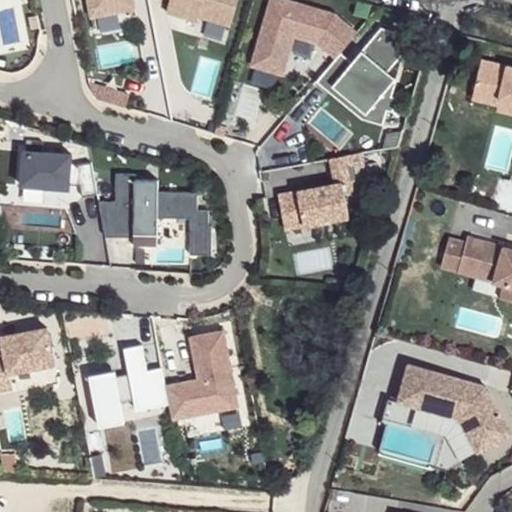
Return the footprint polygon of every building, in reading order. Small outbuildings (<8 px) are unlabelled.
[(131,0),(85,0),(88,16),(133,7),(131,0)] [(228,21),(234,0),(165,0),(163,8),(195,17),(196,12),(228,21)] [(355,28),(335,10),(300,0),(267,0),(249,62),(282,73),(293,34),(318,39),(334,54),(355,28)] [(38,27),(35,15),(28,16),(30,29),(38,27)] [(511,62),(487,56),(478,95),(504,102),(505,94),(511,96),(511,62)] [(115,101),(119,88),(86,77),(89,88),(94,95),(115,101)] [(122,104),(127,90),(119,88),(115,101),(122,104)] [(511,96),(505,94),(504,102),(503,107),(511,109),(511,96)] [(70,161),(70,153),(23,149),(20,183),(67,188),(68,182),(70,161)] [(363,179),(358,149),(328,155),(332,180),(275,190),(282,225),(346,212),(341,189),(359,186),(363,179)] [(96,192),(89,160),(77,163),(79,182),(81,194),(96,192)] [(79,182),(77,163),(70,161),(68,182),(79,182)] [(209,223),(209,208),(196,208),(196,190),(156,190),(156,177),(135,177),(135,171),(115,171),(115,199),(97,199),(104,235),(133,235),(133,243),(156,243),(156,215),(189,215),(189,252),(211,252),(211,223),(209,223)] [(452,236),(444,265),(461,270),(463,262),(510,276),(508,284),(504,297),(511,299),(511,247),(471,235),(470,241),(452,236)] [(145,262),(145,251),(136,251),(136,262),(145,262)] [(463,262),(461,270),(508,284),(510,276),(463,262)] [(337,286),(338,277),(325,276),(324,285),(337,286)] [(220,402),(218,390),(233,387),(220,323),(187,330),(196,372),(164,379),(167,395),(171,413),(220,402)] [(54,360),(47,324),(0,333),(3,348),(0,348),(0,386),(12,384),(9,369),(54,360)] [(164,379),(160,361),(146,364),(141,337),(124,341),(129,366),(115,369),(114,363),(87,368),(97,420),(124,414),(120,395),(134,393),(136,401),(167,395),(164,379)] [(466,377),(412,361),(401,399),(462,416),(478,449),(511,433),(511,431),(489,384),(473,379),(472,383),(465,381),(466,377)] [(236,399),(233,387),(218,390),(220,402),(236,399)]
